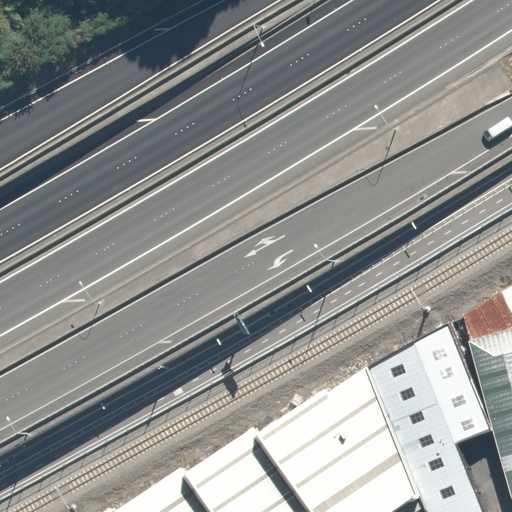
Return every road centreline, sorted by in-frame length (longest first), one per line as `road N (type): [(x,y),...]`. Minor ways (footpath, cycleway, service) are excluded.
road 1 (trunk): [(511,4),(0,309)]
road 2 (trunk): [(511,118),(0,407)]
road 3 (trunk): [(0,226),(391,0)]
road 4 (trunk): [(0,139),(249,0)]
